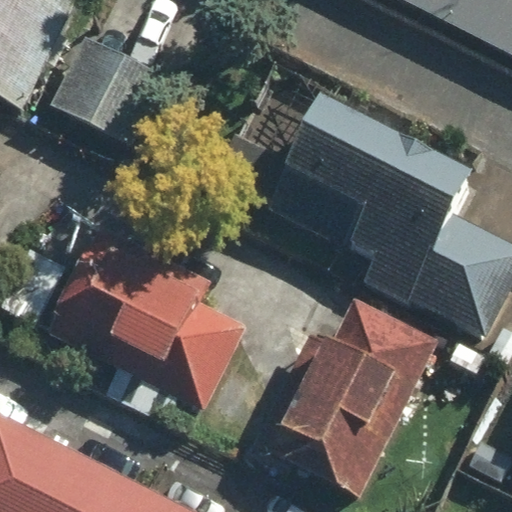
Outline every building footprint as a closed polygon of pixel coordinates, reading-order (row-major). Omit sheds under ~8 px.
[(0,0),(0,116),(21,128),(33,106),(137,163),(172,98),(69,42),(92,0),(91,0),(0,0)] [(511,0),(383,0),(511,67),(511,0)] [(240,149),(220,188),(268,213),(265,218),(353,263),(355,260),(370,268),(363,284),(511,359),(511,339),(500,333),(511,308),(511,256),(461,230),(478,197),(322,117),(292,176),(240,149)] [(0,281),(16,251),(0,242),(0,197),(4,189),(0,186),(0,281)] [(29,259),(0,308),(0,316),(114,382),(101,405),(170,444),(182,423),(199,432),(249,345),(203,319),(214,300),(98,234),(70,282),(29,259)] [(253,459),(360,509),(438,359),(352,314),(331,356),(312,346),(253,459)] [(0,511),(168,511),(0,426),(0,511)]
